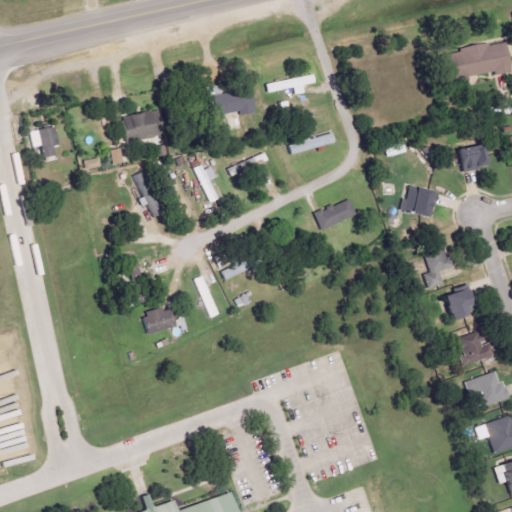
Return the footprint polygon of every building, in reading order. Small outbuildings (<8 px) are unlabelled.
[(510,72),(503,40),(438,55),(445,85),(468,80),(467,77),(493,71),(493,76),(510,72)] [(263,84),(265,94),(292,88),(293,95),(302,93),(301,86),(314,84),(312,74),(263,84)] [(213,118),(254,110),(249,88),(222,94),(220,85),(207,88),(213,118)] [(123,141),(156,137),(153,112),(120,116),(123,141)] [(40,146),(42,158),(54,155),(52,146),(57,145),(54,127),(29,132),(32,148),(40,146)] [(297,135),(299,141),(286,146),(289,156),(333,143),(330,133),(307,140),(305,133),(297,135)] [(383,148),(386,158),(405,152),(402,141),(383,148)] [(486,166),(480,144),(455,150),(460,172),(486,166)] [(112,165),(121,163),(118,148),(109,151),(112,165)] [(99,167),(98,158),(82,160),(84,170),(99,167)] [(211,167),(203,170),(201,165),(194,168),(207,203),(216,199),(209,181),(215,179),(211,167)] [(424,216),(393,210),(395,197),(400,198),(403,186),(429,191),(424,216)] [(312,213),(319,230),(355,216),(348,199),(312,213)] [(429,273),(423,275),(427,289),(442,285),(438,272),(451,268),(442,240),(421,247),(429,273)] [(130,279),(140,277),(134,257),(125,260),(130,279)] [(243,272),(239,262),(219,273),(224,282),(243,272)] [(218,315),(202,276),(193,280),(209,318),(218,315)] [(474,312),(466,286),(441,294),(449,320),(474,312)] [(167,308),(140,315),(146,335),(172,328),(167,308)] [(458,351),(463,366),(492,357),(488,343),(480,346),(476,333),(451,341),(455,352),(458,351)] [(465,381),(474,410),(505,400),(496,372),(465,381)] [(506,420),(508,426),(511,424),(511,451),(492,459),(481,428),(506,420)] [(511,461),(493,467),(498,484),(505,482),(508,494),(511,493),(511,461)] [(242,511),(236,494),(188,509),(184,498),(144,511),(242,511)]
